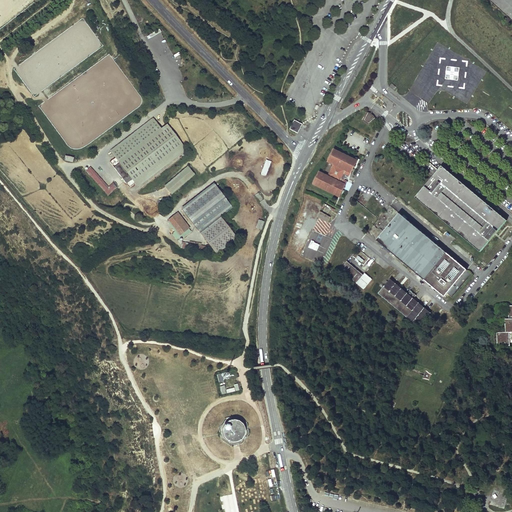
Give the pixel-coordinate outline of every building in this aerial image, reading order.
[(430,52),(411,93),(430,102),(436,89),(440,89),(468,102),(474,88),(472,87),(472,83),(464,84),(463,87),(458,87),(457,68),(452,66),(445,67),(446,78),(433,80),(429,78),(428,68),(434,68),(437,69),(438,68),(443,68),(443,65),(446,59),(440,56),(440,55),(436,55),(430,52)] [(370,122),(374,118),(372,116),(371,115),(368,113),(366,116),(365,119),(370,122)] [(152,119),(110,151),(115,157),(109,162),(129,188),(135,183),(138,187),(187,150),(167,124),(160,129),(152,119)] [(301,124),(292,119),(288,127),(297,132),(301,124)] [(279,151),(273,145),(269,149),(275,154),(279,151)] [(309,182),(337,195),(344,179),(341,177),(343,173),(346,174),(354,157),(330,146),(324,159),(329,162),(325,172),(316,168),(309,182)] [(271,160),(267,159),(262,171),(266,173),(271,160)] [(504,218),(439,163),(413,195),(478,249),(504,218)] [(164,185),(172,194),(195,174),(188,165),(164,185)] [(90,166),(86,170),(107,195),(116,187),(113,183),(108,187),(90,166)] [(464,267),(387,203),(364,229),(442,294),(464,267)] [(328,215),(317,208),(316,210),(327,216),(328,215)] [(177,213),(175,215),(186,230),(188,228),(177,213)] [(186,230),(175,215),(169,219),(167,220),(175,231),(171,233),(177,240),(179,238),(182,238),(191,232),(188,228),(186,230)] [(200,233),(216,254),(237,238),(221,217),(200,233)] [(321,235),(317,240),(326,246),(329,242),(321,235)] [(189,243),(183,242),(182,248),(207,253),(208,247),(201,245),(189,243)] [(360,272),(344,258),(337,266),(353,280),(360,272)] [(405,291),(387,276),(375,290),(415,325),(427,310),(410,296),(413,293),(407,288),(405,291)] [(511,303),(505,304),(506,317),(502,317),(503,331),(494,331),(495,344),(508,344),(507,331),(511,330),(511,303)] [(423,369),(425,371),(428,374),(431,376),(434,377),(438,377),(444,375),(449,370),(451,364),(451,359),(449,354),(444,349),(439,347),(434,347),(432,348),(427,350),(423,355),(422,359),(422,365),(423,369)] [(424,375),(422,379),(426,380),(429,380),(431,376),(428,374),(425,371),(424,375)] [(228,372),(221,373),(223,380),(229,378),(228,372)] [(426,380),(422,379),(417,380),(413,383),(409,388),(408,393),(409,398),(410,401),(412,404),(416,407),(420,409),(424,409),(428,408),(433,405),(436,401),(437,396),(437,391),(436,388),(433,383),(429,380),(426,380)] [(221,440),(230,446),(236,445),(242,443),(248,434),(247,428),(246,423),(237,416),(225,418),(218,428),(219,434),(221,440)]
